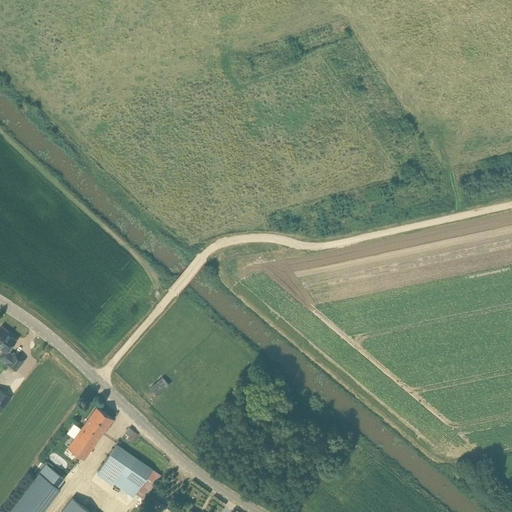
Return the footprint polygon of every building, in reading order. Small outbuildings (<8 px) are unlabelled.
[(2,326),(0,328),(0,347),(4,351),(0,355),(0,357),(16,370),(24,360),(14,352),(13,354),(8,350),(16,340),(8,333),(9,331),(2,326)] [(169,385),(163,377),(151,388),(157,395),(169,385)] [(0,389),(0,411),(0,412),(11,397),(0,389)] [(97,407),(91,415),(68,447),(84,458),(113,418),(97,407)] [(129,428),(126,433),(128,435),(133,438),(136,433),(129,428)] [(161,475),(117,444),(98,472),(133,496),(136,493),(144,498),(161,475)] [(40,473),(16,505),(25,511),(41,511),(60,488),(40,473)] [(60,511),(91,511),(72,497),(60,511)]
